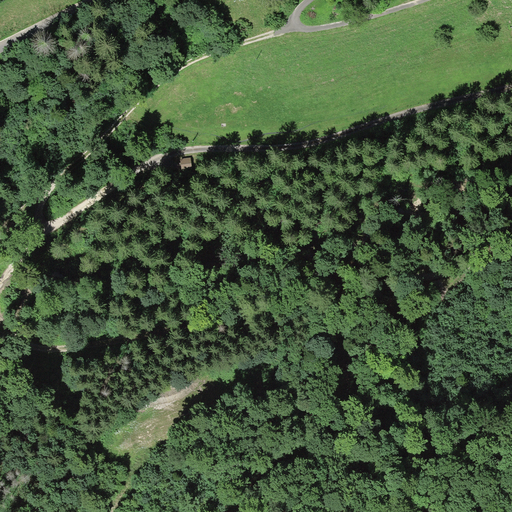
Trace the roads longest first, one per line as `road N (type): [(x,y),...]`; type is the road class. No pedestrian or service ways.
road 1 (track): [(511,249),(454,272),(85,345),(24,343),(0,317)]
road 2 (track): [(511,86),(299,145),(168,153),(42,231)]
road 3 (track): [(42,231),(40,205),(54,183),(166,77),(290,24),(417,0)]
